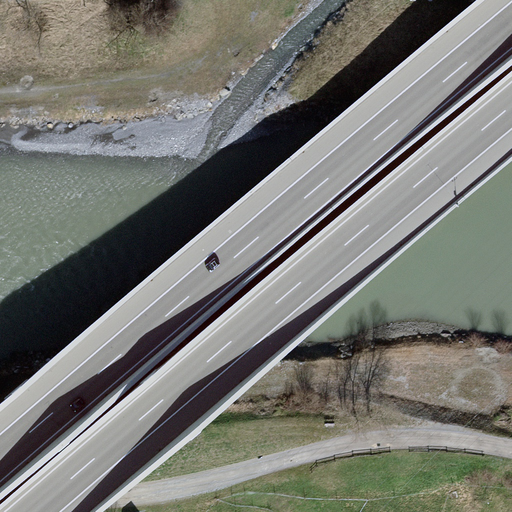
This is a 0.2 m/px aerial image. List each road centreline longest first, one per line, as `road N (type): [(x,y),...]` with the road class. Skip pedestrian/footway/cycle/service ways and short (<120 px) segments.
road 1 (motorway): [(511,24),(0,457)]
road 2 (motorway): [(32,511),(511,105)]
road 3 (track): [(511,447),(414,435),(157,493),(0,507)]
